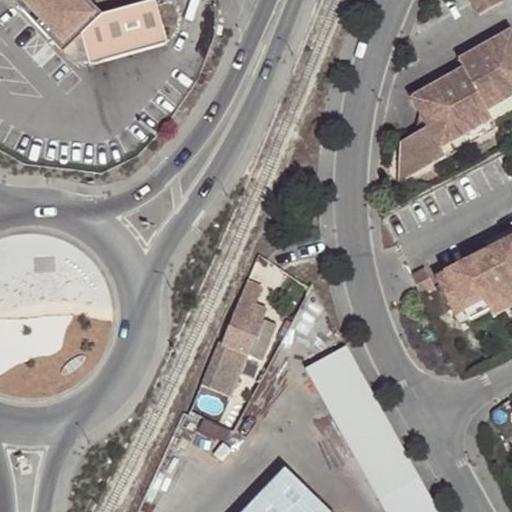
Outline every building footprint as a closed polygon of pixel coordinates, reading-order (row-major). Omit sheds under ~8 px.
[(7,0),(17,9),(28,22),(39,7),(43,0),(7,0)] [(43,0),(39,7),(28,22),(42,37),(55,51),(64,59),(69,62),(75,64),(80,65),(86,64),(87,69),(165,47),(153,3),(101,18),(89,5),(84,0),(43,0)] [(470,0),(477,13),(499,0),(470,0)] [(403,143),(403,184),(447,159),(443,150),(494,121),(489,112),(511,99),(511,32),(460,62),(465,70),(413,100),(420,113),(429,129),(416,136),(403,143)] [(511,99),(489,112),(494,121),(511,110),(511,99)] [(420,113),(416,136),(429,129),(420,113)] [(494,121),(443,150),(447,159),(499,130),(494,121)] [(511,239),(488,252),(470,261),(434,279),(453,318),(463,313),(483,302),(486,309),(511,295),(511,239)] [(470,261),(488,252),(483,242),(465,252),(470,261)] [(409,275),(419,296),(434,289),(423,268),(409,275)] [(202,382),(232,395),(249,354),(264,360),(279,324),(264,318),(268,309),(256,304),(263,287),(247,281),(222,342),(220,342),(202,382)] [(491,319),(511,308),(511,295),(486,309),(488,312),(491,319)] [(468,322),(488,312),(486,309),(483,302),(463,313),(468,322)] [(438,511),(344,343),(301,367),(383,511),(438,511)] [(331,511),(280,465),(235,511),(331,511)]
